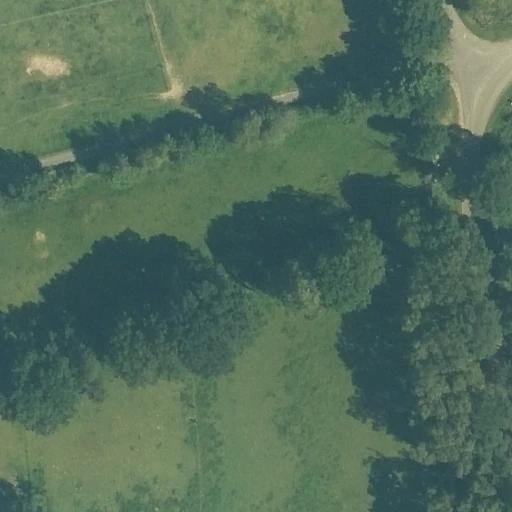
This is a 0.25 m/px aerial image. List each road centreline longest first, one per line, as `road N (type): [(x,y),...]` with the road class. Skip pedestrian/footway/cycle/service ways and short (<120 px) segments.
road 1 (track): [(0,178),(511,52)]
road 2 (residential): [(511,442),(468,199),(471,113),(482,85)]
